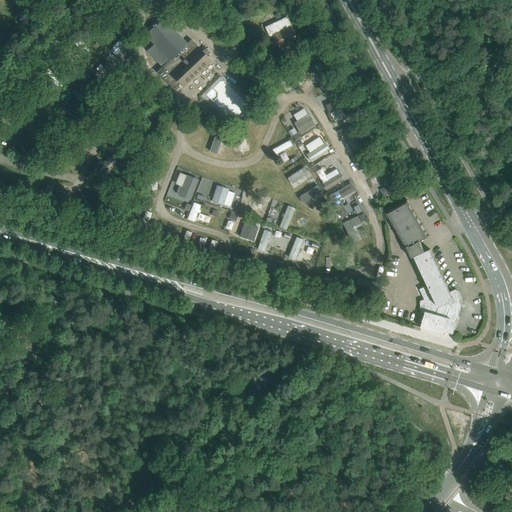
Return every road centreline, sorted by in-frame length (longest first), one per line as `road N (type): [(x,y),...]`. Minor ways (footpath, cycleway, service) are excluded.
road 1 (secondary): [(511,327),(493,263),(348,0)]
road 2 (primary): [(494,371),(165,282)]
road 3 (primary): [(165,282),(487,388)]
road 4 (primary): [(165,282),(0,231)]
